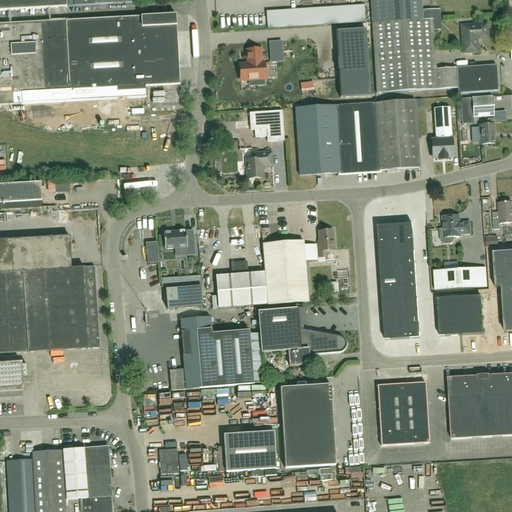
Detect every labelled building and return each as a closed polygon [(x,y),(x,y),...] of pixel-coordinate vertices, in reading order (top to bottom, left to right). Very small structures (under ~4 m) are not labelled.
[(0,0),(0,105),(22,104),(146,98),(145,87),(142,18),(69,22),(0,25),(0,11),(4,12),(18,11),(67,8),(67,7),(68,7),(68,0),(0,0)] [(420,0),(370,0),(377,94),(437,90),(437,96),(498,92),(496,66),(436,70),(432,20),(422,21),(420,0)] [(364,6),(266,12),(267,30),(365,23),(364,6)] [(241,27),(258,26),(257,13),(240,14),(241,27)] [(176,16),(142,18),(145,87),(180,85),(176,16)] [(471,26),(461,26),(463,54),(478,53),(477,40),(488,39),(487,25),(479,25),(475,21),(471,26)] [(370,97),(366,30),(336,32),(338,59),(337,59),(337,61),(338,61),(338,69),(337,69),(337,71),(338,71),(340,99),(370,97)] [(261,50),(247,51),(248,65),(240,65),(241,81),(255,80),(255,85),(264,84),(263,80),(265,80),(264,64),(261,64),(261,50)] [(301,85),(302,92),(313,90),(312,83),(301,85)] [(492,98),(472,99),(460,100),(462,125),(474,124),(473,118),(494,117),(492,98)] [(419,168),(415,102),(295,110),(299,176),(419,168)] [(423,135),(430,135),(429,106),(422,106),(423,135)] [(436,139),(451,138),(449,108),(433,109),(436,139)] [(250,131),(255,131),(255,138),(267,137),(267,143),(284,141),(282,112),(249,114),(250,123),(250,128),(250,131)] [(488,126),(480,127),(481,146),(495,145),(494,126),(493,126),(493,119),(487,120),(488,126)] [(432,140),(433,158),(439,158),(439,160),(447,160),(447,157),(453,157),(452,139),(432,140)] [(246,161),(248,180),(263,179),(262,167),(272,167),(271,153),(252,154),(252,160),(246,161)] [(68,182),(54,182),(55,194),(67,194),(67,184),(68,183),(68,182)] [(40,183),(0,185),(0,204),(41,202),(40,183)] [(511,203),(498,204),(499,218),(493,218),(494,231),(500,230),(500,225),(511,224),(511,204),(511,205),(511,203)] [(440,230),(441,241),(441,243),(443,244),(445,245),(451,245),(453,244),(454,242),(455,240),(455,238),(461,237),(461,236),(471,235),(470,223),(460,224),(460,216),(442,218),(443,230),(440,230)] [(413,225),(378,227),(385,341),(420,338),(413,225)] [(319,245),(318,245),(319,258),(325,258),(325,261),(335,261),(332,231),(318,232),(319,245)] [(186,232),(163,234),(165,250),(186,248),(187,253),(195,252),(194,236),(186,237),(186,232)] [(0,354),(28,353),(100,349),(94,268),(71,269),(69,237),(43,239),(0,241),(0,354)] [(303,242),(263,245),(268,306),(308,303),(305,262),(318,261),(316,245),(304,246),(303,242)] [(511,252),(493,253),(496,288),(502,288),(504,333),(511,332),(511,252)] [(243,307),(239,263),(231,264),(232,276),(216,277),(219,309),(243,307)] [(247,263),(239,263),(243,307),(267,305),(264,273),(248,275),(247,263)] [(475,289),(474,269),(434,271),(435,291),(475,289)] [(200,276),(161,279),(161,287),(201,285),(200,276)] [(329,284),(330,294),(338,294),(337,283),(329,284)] [(201,287),(165,290),(167,310),(203,307),(201,287)] [(482,297),(438,300),(440,337),(484,334),(482,297)] [(315,361),(315,355),(340,353),(343,352),(345,349),(346,346),(346,343),(345,341),(343,339),(341,338),(300,330),(298,309),(258,313),(261,354),(288,352),(289,367),(310,366),(310,362),(315,361)] [(248,332),(221,334),(211,335),(210,318),(181,321),(186,391),(216,388),(225,387),(253,385),(248,332)] [(21,364),(21,363),(0,364),(0,391),(23,390),(23,389),(22,379),(28,378),(27,375),(27,366),(26,366),(21,366),(21,364)] [(186,390),(185,370),(169,371),(171,392),(186,391),(186,390)] [(489,379),(484,380),(479,380),(479,377),(448,379),(451,440),(487,438),(511,436),(511,374),(489,376),(489,379)] [(425,384),(401,385),(377,387),(381,447),(405,446),(429,444),(425,384)] [(331,386),(280,389),(285,469),(335,466),(331,386)] [(96,405),(95,392),(77,393),(78,406),(96,405)] [(186,398),(186,403),(187,416),(199,416),(198,397),(186,398)] [(201,401),(201,412),(214,412),(214,401),(201,401)] [(258,414),(267,413),(267,404),(258,405),(258,414)] [(142,423),(169,422),(168,406),(142,407),(142,423)] [(184,424),(183,418),(173,419),(174,426),(184,424)] [(276,470),(274,433),(223,436),(226,473),(276,470)] [(87,499),(81,500),(81,511),(112,511),(108,448),(84,450),(87,499)] [(157,474),(175,473),(174,449),(156,450),(157,474)] [(87,499),(84,450),(63,451),(67,501),(87,499)] [(181,450),(181,469),(195,469),(195,450),(181,450)] [(65,511),(62,452),(32,454),(35,511),(65,511)] [(33,511),(31,461),(7,462),(9,511),(33,511)] [(391,466),(366,468),(366,480),(398,478),(398,474),(392,475),(391,466)] [(378,490),(385,487),(383,480),(376,483),(378,490)] [(400,511),(411,511),(411,496),(399,497),(400,511)]
